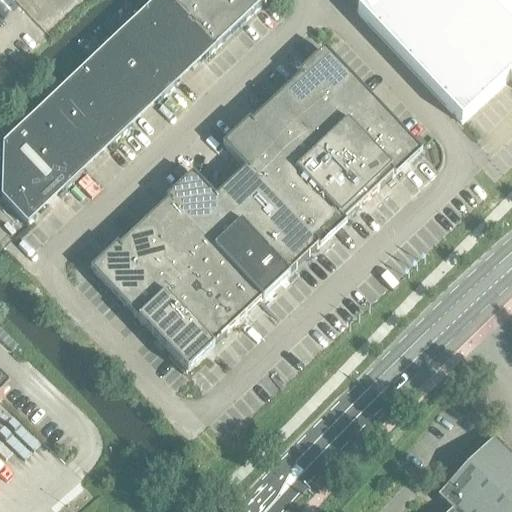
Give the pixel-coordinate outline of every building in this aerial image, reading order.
[(169,0),(159,0),(141,18),(192,73),(216,50),(169,0)] [(169,0),(216,50),(263,6),(264,7),(266,5),(260,0),(169,0)] [(511,0),(372,0),(373,0),(357,15),(462,126),(509,82),(511,84),(511,0)] [(141,18),(117,40),(169,95),(192,73),(141,18)] [(117,40),(93,62),(145,118),(169,95),(117,40)] [(326,55),(275,103),(322,153),(347,129),(373,105),(326,55)] [(93,62),(69,85),(121,140),(145,118),(93,62)] [(69,85),(45,108),(97,163),(121,140),(69,85)] [(275,103),(250,127),(297,176),(322,153),(275,103)] [(419,154),(373,105),(347,129),(394,178),(419,154)] [(45,108),(21,130),(73,185),(97,163),(45,108)] [(224,151),(245,173),(246,173),(272,200),(297,176),(250,127),(224,151)] [(347,129),(322,153),(369,202),(394,178),(347,129)] [(3,147),(3,158),(49,208),(73,185),(21,130),(3,147)] [(322,153),(297,176),(344,226),(369,202),(322,153)] [(49,208),(3,158),(1,200),(28,228),(49,208)] [(245,173),(215,202),(214,202),(240,230),(287,279),(318,249),(272,200),(246,173),(245,173)] [(297,176),(272,200),(318,249),(344,226),(297,176)] [(194,180),(168,204),(215,254),(240,230),(214,202),(215,202),(194,180)] [(168,204),(143,228),(190,277),(215,254),(168,204)] [(143,228),(118,251),(165,301),(190,277),(143,228)] [(240,230),(215,254),(262,303),(287,279),(240,230)] [(93,275),(139,325),(165,301),(118,251),(93,275)] [(215,254),(190,277),(237,327),(262,303),(215,254)] [(190,277),(165,301),(211,350),(237,327),(190,277)] [(165,301),(139,325),(186,374),(211,350),(165,301)] [(0,401),(10,391),(0,381),(0,401)] [(511,511),(511,457),(495,441),(439,499),(452,511),(511,511)]
